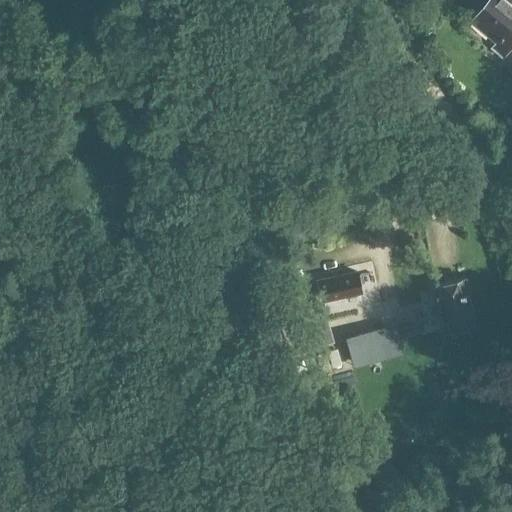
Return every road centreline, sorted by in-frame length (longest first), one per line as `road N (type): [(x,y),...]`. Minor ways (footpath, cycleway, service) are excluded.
road 1 (track): [(236,0),(195,91),(173,250),(105,511)]
road 2 (track): [(372,0),(511,212)]
